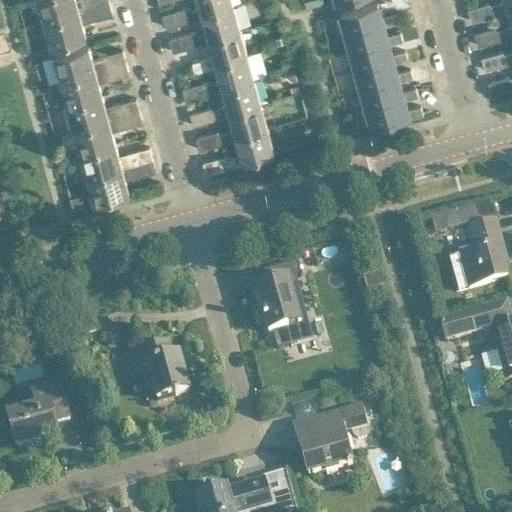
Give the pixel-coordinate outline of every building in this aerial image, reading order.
[(110,2),(109,0),(38,0),(44,20),(110,2)] [(233,4),(231,0),(198,0),(200,7),(191,10),(190,7),(163,15),(166,28),(203,17),(202,13),(233,4)] [(511,3),(511,0),(505,0),(506,0),(490,4),(489,2),(468,8),(472,21),(509,10),(507,5),(511,3)] [(82,24),(113,15),(110,2),(44,20),(51,46),(86,36),(82,24)] [(378,2),(341,12),(346,30),(383,19),(384,25),(398,21),(396,13),(382,16),(378,2)] [(511,3),(507,5),(509,10),(511,22),(511,25),(497,29),(496,27),(475,33),(478,45),(511,35),(511,3)] [(240,29),(233,4),(202,13),(203,17),(207,32),(198,35),(197,31),(170,39),(173,52),(210,42),(209,37),(240,29)] [(387,35),(384,25),(383,19),(346,30),(351,48),(388,38),(389,44),(403,40),(401,31),(387,35)] [(247,54),(240,29),(209,37),(210,42),(214,56),(192,62),(195,72),(217,66),(216,62),(247,54)] [(26,50),(45,45),(41,31),(22,36),(26,50)] [(392,54),(389,44),(388,38),(351,48),(356,67),(393,57),(394,62),(408,59),(406,50),(392,54)] [(126,62),(123,50),(92,58),(88,45),(54,54),(61,79),(126,62)] [(511,50),(503,53),(503,51),(482,57),(485,70),(511,62),(511,50)] [(253,78),(247,54),(216,62),(217,66),(221,81),(211,84),(210,80),(183,88),(186,101),(223,90),(222,87),(253,78)] [(397,72),(394,62),(393,57),(356,67),(361,85),(398,75),(399,81),(413,77),(411,68),(397,72)] [(99,82),(130,74),(126,62),(61,79),(68,105),(102,95),(99,82)] [(402,91),(399,81),(398,75),(361,85),(367,104),(403,93),(404,99),(418,95),(416,87),(402,91)] [(511,78),(511,76),(489,82),(492,94),(511,88),(511,78)] [(260,102),(253,78),(222,87),(223,90),(227,105),(211,109),(211,107),(190,112),(193,125),(230,114),(229,112),(260,102)] [(407,109),(404,99),(403,93),(367,104),(372,124),(408,114),(409,118),(423,114),(421,105),(407,109)] [(140,110),(136,98),(105,106),(102,95),(68,105),(74,129),(140,110)] [(267,127),(260,102),(229,112),(230,114),(234,130),(218,134),(218,131),(196,137),(200,149),(237,139),(236,136),(267,127)] [(112,131),(143,122),(140,110),(74,129),(81,153),(115,143),(112,131)] [(274,152),(267,127),(236,136),(237,139),(241,153),(232,156),(231,154),(203,162),(206,174),(245,164),(244,160),(274,152)] [(69,137),(57,143),(63,154),(74,149),(69,137)] [(153,159),(150,147),(119,155),(115,143),(81,153),(88,177),(153,159)] [(125,179),(156,171),(153,159),(88,177),(94,201),(129,192),(125,179)] [(506,258),(499,234),(496,223),(469,231),(475,253),(450,260),(460,294),(507,281),(501,259),(506,258)] [(386,289),(383,279),(382,275),(363,280),(367,294),(386,289)] [(294,279),(261,288),(265,302),(260,303),(269,336),(301,327),(296,309),(302,308),(294,279)] [(511,319),(508,304),(441,322),(446,342),(491,330),(506,382),(511,380),(511,319)] [(108,330),(104,317),(104,314),(75,322),(79,338),(108,330)] [(168,345),(137,354),(142,369),(147,368),(157,403),(175,397),(176,399),(180,398),(179,396),(190,393),(179,357),(172,359),(168,345)] [(56,428),(70,424),(59,384),(32,392),(37,409),(7,417),(16,450),(59,438),(56,428)] [(361,409),(295,428),(308,478),(347,467),(347,470),(353,468),(344,436),(367,429),(361,409)] [(297,511),(286,473),(285,473),(290,493),(268,499),(264,482),(245,487),(245,489),(228,493),(227,490),(195,500),(198,511),(256,511),(259,511),(258,511),(297,511)]
